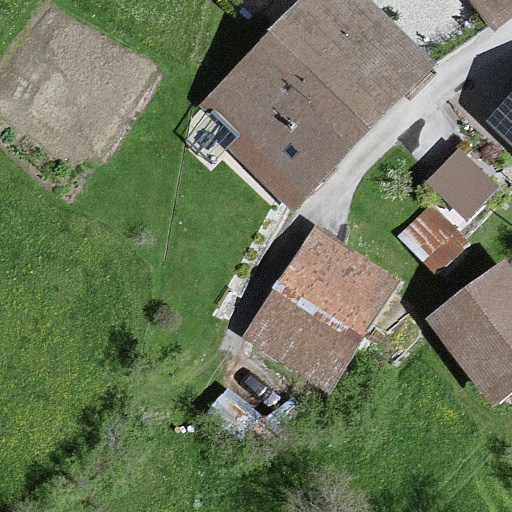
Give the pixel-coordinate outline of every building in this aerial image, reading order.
[(349,0),(294,0),(188,110),(219,141),(210,150),(280,217),(422,69),(349,0)] [(511,0),(450,0),(475,33),(511,5),(511,0)] [(511,87),(471,130),(511,170),(511,87)] [(429,174),(465,212),(500,179),(464,141),(429,174)] [(304,233),(233,344),(317,396),(387,285),(304,233)] [(511,291),(491,263),(404,327),(472,420),(511,390),(511,291)]
